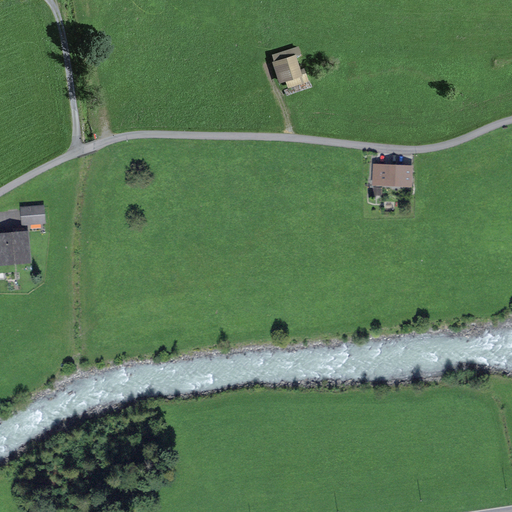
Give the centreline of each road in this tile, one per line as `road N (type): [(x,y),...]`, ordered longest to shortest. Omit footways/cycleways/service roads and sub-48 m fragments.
road 1 (unclassified): [(0,193),(77,150),(149,133),(398,149),(444,146),(511,121)]
road 2 (track): [(53,0),(78,111),(77,150)]
